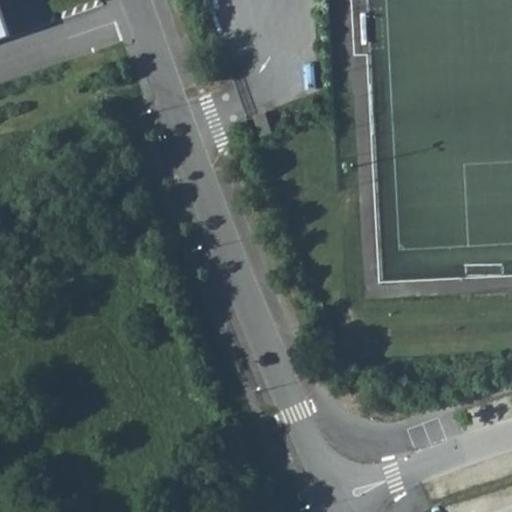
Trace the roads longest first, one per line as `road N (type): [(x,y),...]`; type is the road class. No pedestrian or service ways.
road 1 (residential): [(336,499),(139,0)]
road 2 (residential): [(336,499),(511,442)]
